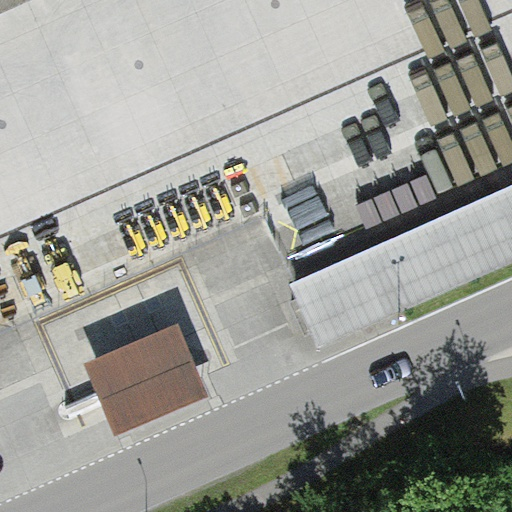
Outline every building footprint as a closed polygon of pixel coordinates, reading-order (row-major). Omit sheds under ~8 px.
[(511,0),(0,0),(0,8),(17,0),(511,0)] [(303,184),(326,242),(511,167),(511,131),(476,43),(456,51),(435,0),(421,0),(347,30),(367,82),(345,91),(372,157),(303,184)] [(159,118),(196,106),(186,77),(149,89),(159,118)] [(511,193),(296,290),(321,347),(511,261),(511,193)] [(177,327),(83,364),(112,438),(206,401),(177,327)]
